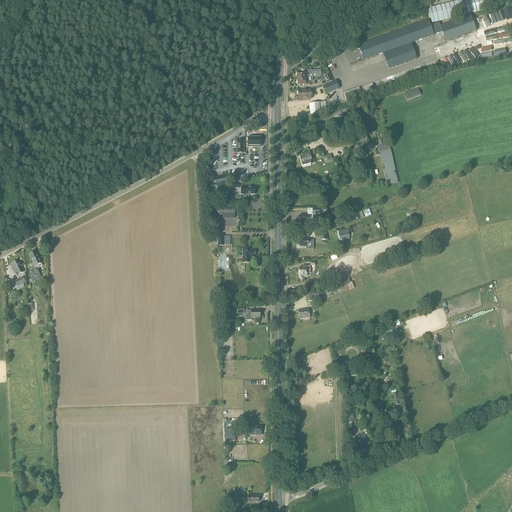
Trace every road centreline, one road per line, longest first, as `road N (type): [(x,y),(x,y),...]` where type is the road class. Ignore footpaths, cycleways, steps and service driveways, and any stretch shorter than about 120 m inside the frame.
road 1 (primary): [(278,502),(277,107)]
road 2 (unclassified): [(0,256),(277,107)]
road 3 (unclassified): [(278,502),(511,404)]
road 4 (unclassified): [(277,74),(374,0)]
